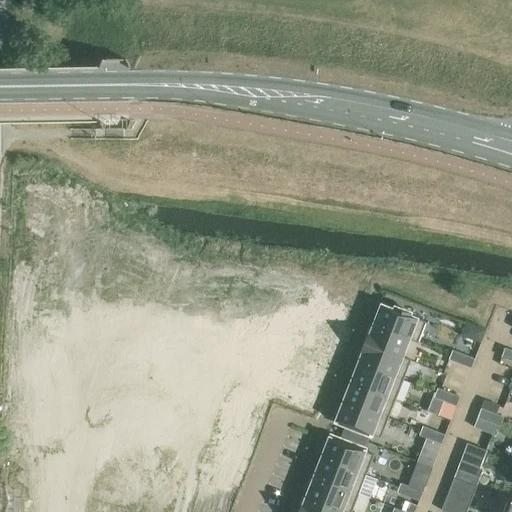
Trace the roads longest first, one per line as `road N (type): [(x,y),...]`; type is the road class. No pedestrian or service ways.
road 1 (secondary): [(511,149),(316,101),(229,89),(95,86)]
road 2 (residential): [(428,511),(505,311)]
